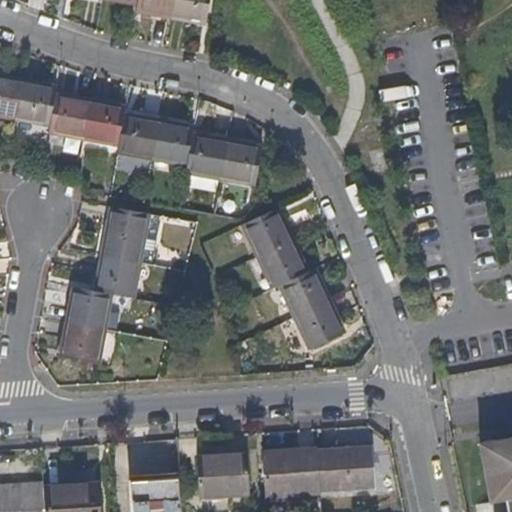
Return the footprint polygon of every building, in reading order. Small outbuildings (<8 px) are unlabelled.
[(88,0),(135,8),(134,16),(205,28),(209,0),(88,0)] [(0,114),(48,124),(46,133),(114,148),(113,155),(182,168),(181,176),(251,192),(258,157),(188,141),(189,133),(120,119),(121,111),(53,97),(55,88),(0,76),(0,114)] [(18,135),(40,136),(40,124),(18,123),(18,135)] [(71,292),(58,361),(93,368),(107,298),(128,303),(144,220),(108,213),(92,296),(71,292)] [(275,215),(240,231),(270,295),(278,291),(308,356),(340,341),(310,276),(304,279),(275,215)] [(511,511),(511,442),(482,448),(493,506),(509,503),(509,511),(511,511)] [(369,451),(261,459),(264,501),(372,493),(369,451)] [(248,499),(245,459),(195,463),(198,502),(248,499)] [(178,511),(177,484),(129,487),(130,511),(178,511)] [(42,490),(0,493),(0,511),(97,511),(95,489),(42,493),(42,490)]
